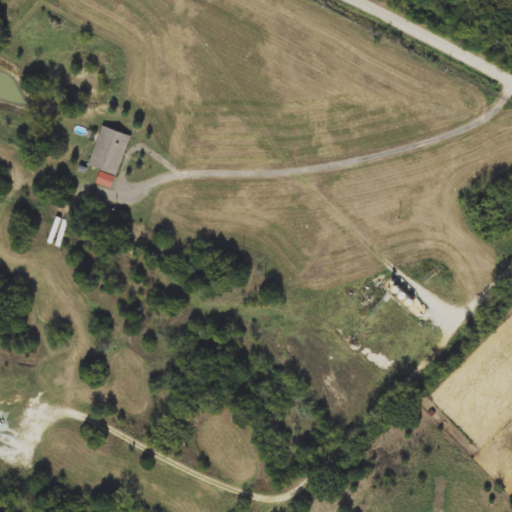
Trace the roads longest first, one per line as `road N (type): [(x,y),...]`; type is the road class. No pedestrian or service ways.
road 1 (residential): [(2,447),(34,410),(57,402),(241,489),(289,492),(511,269)]
road 2 (residential): [(511,71),(373,0)]
